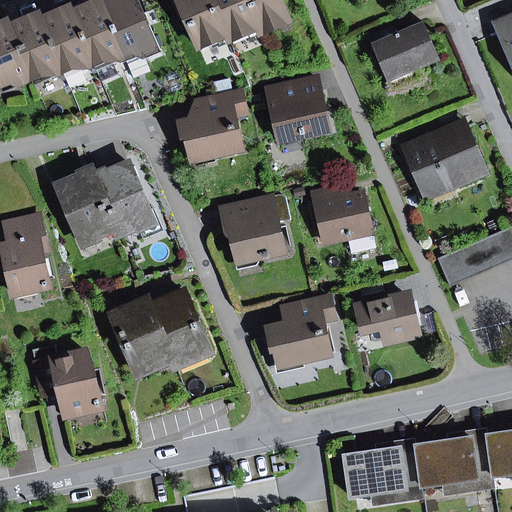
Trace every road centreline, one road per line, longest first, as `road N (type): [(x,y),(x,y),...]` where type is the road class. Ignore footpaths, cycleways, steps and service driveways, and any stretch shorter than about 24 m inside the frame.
road 1 (residential): [(271,428),(135,122),(0,149)]
road 2 (residential): [(476,385),(306,0)]
road 3 (residential): [(271,428),(0,484)]
road 4 (residential): [(476,385),(271,428)]
road 5 (residential): [(511,153),(447,0)]
